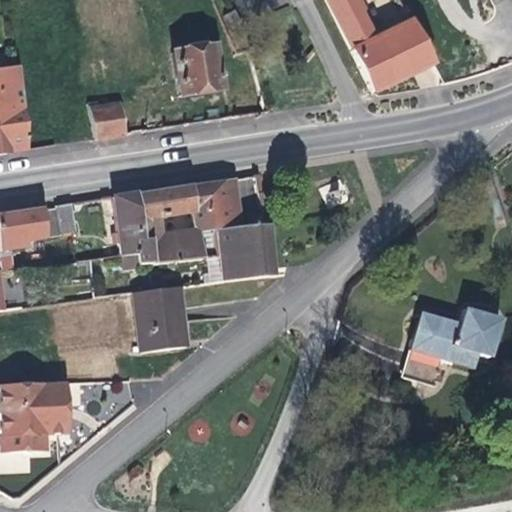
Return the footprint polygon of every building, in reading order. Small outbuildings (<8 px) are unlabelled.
[(317,0),(361,90),(368,93),(405,75),(383,31),(363,40),(350,14),(353,12),(347,0),(317,0)] [(383,31),(405,75),(425,66),(403,23),(383,31)] [(213,93),(205,46),(165,52),(172,99),(213,93)] [(0,154),(20,151),(11,58),(0,59),(0,154)] [(87,140),(116,136),(109,100),(90,103),(89,97),(81,99),(87,140)] [(229,179),(216,181),(222,231),(223,233),(235,232),(229,179)] [(187,235),(190,234),(206,233),(222,231),(216,181),(182,187),(187,216),(186,216),(187,235)] [(143,241),(146,267),(192,262),(190,234),(187,235),(155,239),(153,221),(186,216),(187,216),(182,187),(131,194),(135,241),(143,241)] [(129,256),(130,268),(146,267),(143,241),(135,241),(131,194),(105,198),(112,257),(129,256)] [(54,234),(66,233),(70,232),(67,204),(62,205),(52,206),(54,234)] [(0,272),(5,272),(2,250),(29,246),(28,240),(39,238),(35,209),(0,214),(0,272)] [(242,231),(260,229),(258,216),(241,218),(242,231)] [(216,259),(218,284),(264,278),(260,229),(242,231),(235,232),(223,233),(222,231),(206,233),(210,260),(216,259)] [(201,261),(204,286),(218,284),(216,259),(210,260),(201,261)] [(176,340),(173,313),(170,290),(121,296),(125,318),(129,343),(131,355),(177,349),(176,340)] [(418,310),(398,372),(434,383),(441,357),(468,365),(473,348),(484,352),(495,316),(458,305),(453,320),(418,310)] [(54,387),(49,387),(0,388),(0,454),(36,453),(36,437),(56,437),(54,387)]
